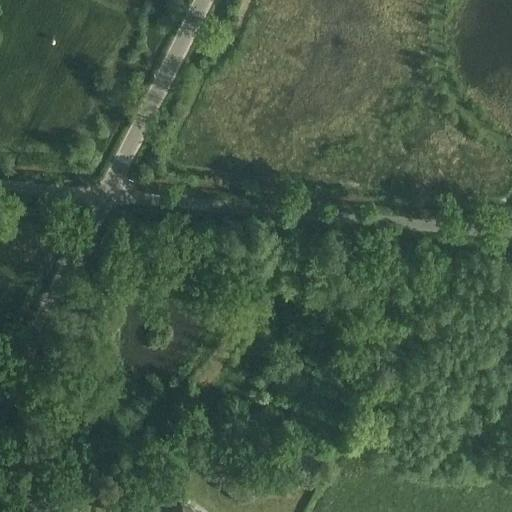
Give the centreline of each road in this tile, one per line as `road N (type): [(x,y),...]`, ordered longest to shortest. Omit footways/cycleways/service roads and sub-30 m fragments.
road 1 (unclassified): [(109,188),(511,228)]
road 2 (unclassified): [(0,412),(109,188)]
road 3 (unclassified): [(109,188),(203,0)]
